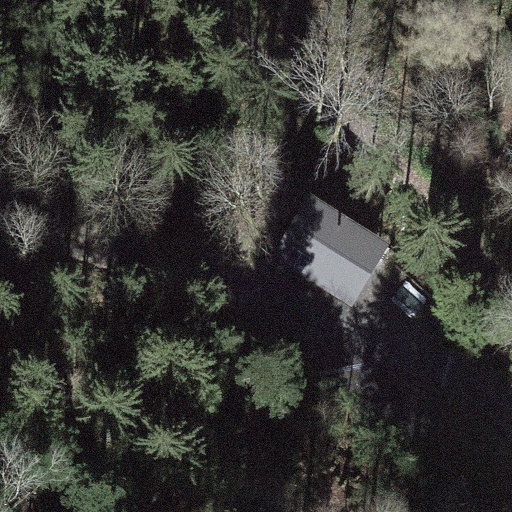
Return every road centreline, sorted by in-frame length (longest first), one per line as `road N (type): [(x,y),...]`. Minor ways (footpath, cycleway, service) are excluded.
road 1 (track): [(0,208),(270,298),(496,511)]
road 2 (track): [(511,429),(393,327)]
